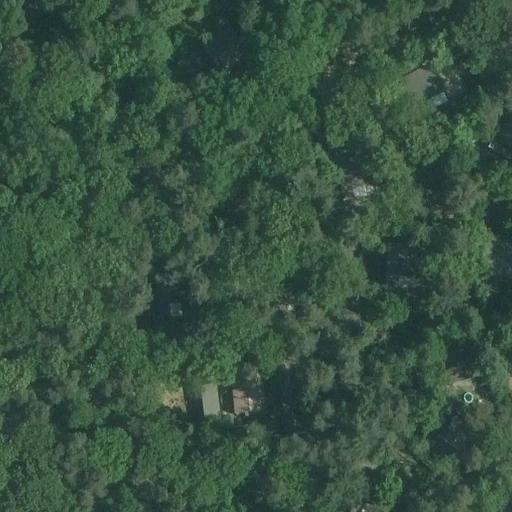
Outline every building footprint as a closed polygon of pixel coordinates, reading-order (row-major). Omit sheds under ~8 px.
[(17,14),(35,0),(5,0),(13,12),(14,11),(17,14)] [(258,22),(252,12),(238,20),(244,30),(258,22)] [(252,69),(228,26),(199,42),(224,85),(252,69)] [(429,113),(423,102),(441,92),(427,66),(400,82),(420,118),(429,113)] [(88,111),(114,97),(102,75),(75,90),(86,108),(87,108),(88,111)] [(489,149),(498,154),(511,162),(511,117),(509,116),(489,149)] [(335,161),(337,173),(342,202),(353,200),(351,190),(372,187),(367,158),(346,161),(345,159),(335,161)] [(219,216),(230,215),(250,212),(246,174),(215,178),(219,216)] [(485,277),(495,277),(511,276),(511,237),(484,238),(485,277)] [(419,247),(387,246),(385,287),(398,288),(398,278),(419,279),(419,247)] [(168,306),(178,305),(175,276),(155,278),(159,316),(169,315),(168,306)] [(296,316),(296,306),(296,277),(286,277),(286,286),(275,286),(275,315),(296,316)] [(473,365),(467,338),(447,344),(449,353),(439,356),(446,383),(457,381),(454,371),(473,365)] [(349,341),(340,344),(330,348),(344,384),(353,380),(350,372),(360,368),(349,341)] [(264,413),(260,374),(230,376),(234,415),(264,413)] [(287,424),(287,439),(303,438),(303,424),(287,424)] [(438,439),(465,457),(472,446),(445,428),(438,439)] [(221,478),(212,463),(203,469),(212,484),(221,478)] [(337,501),(349,508),(371,473),(360,465),(337,501)] [(265,511),(253,490),(223,508),(225,511),(265,511)] [(511,511),(511,493),(497,498),(500,511),(511,511)]
